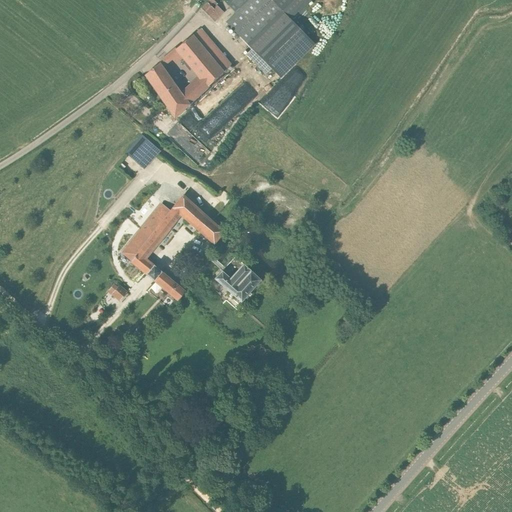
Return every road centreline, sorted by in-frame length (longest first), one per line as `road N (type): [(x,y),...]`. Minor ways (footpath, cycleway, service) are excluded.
road 1 (track): [(0,293),(221,511)]
road 2 (unclassified): [(0,166),(152,57),(206,0)]
road 3 (track): [(42,335),(70,261),(156,168),(185,186)]
road 4 (track): [(70,363),(185,237),(224,269)]
road 5 (tertiary): [(376,511),(511,360)]
